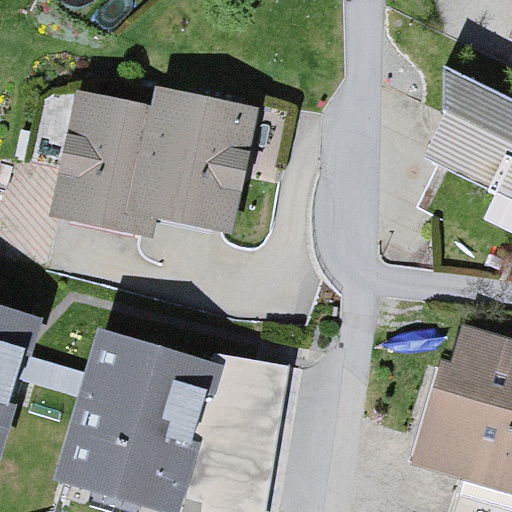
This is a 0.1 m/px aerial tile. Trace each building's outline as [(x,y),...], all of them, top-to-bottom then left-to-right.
[(251,228),(274,97),(157,76),(154,93),(77,79),(54,209),(153,227),(156,211),(251,228)] [(511,108),(454,81),(452,118),(435,154),(511,190),(511,108)] [(55,316),(0,299),(0,461),(9,464),(55,316)] [(235,511),(278,511),(314,358),(110,313),(73,476),(235,511)] [(511,332),(464,319),(424,456),(511,481),(511,332)]
